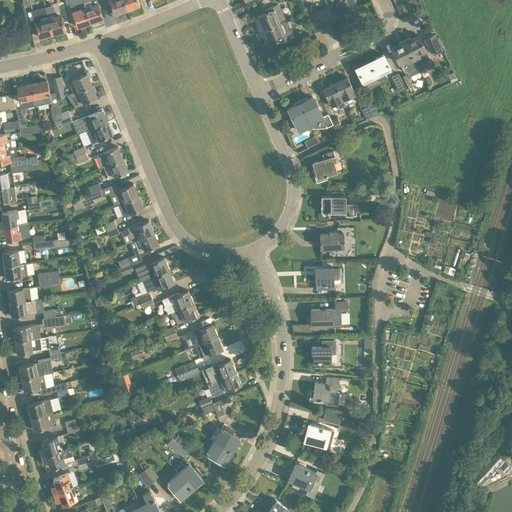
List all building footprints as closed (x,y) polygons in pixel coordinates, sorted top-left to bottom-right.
[(89,23),(82,0),(80,0),(75,2),(73,0),(70,0),(68,1),(77,27),(89,23)] [(82,0),(89,23),(103,18),(96,0),(82,0)] [(122,0),(108,0),(114,14),(127,10),(122,0)] [(122,0),(127,10),(140,5),(137,0),(122,0)] [(353,0),(338,0),(331,4),(334,9),(337,15),(343,12),(344,13),(357,6),(353,0)] [(44,7),(47,19),(52,34),(65,30),(57,2),(51,4),(50,6),(44,7)] [(263,30),(279,22),(286,20),(279,4),(265,10),(266,13),(257,17),(260,25),(261,24),(263,30)] [(44,7),(37,9),(31,11),(39,37),(52,34),(47,19),(44,7)] [(306,16),(310,23),(321,18),(317,11),(306,16)] [(286,20),(279,22),(263,30),(266,35),(264,36),(269,44),(278,39),(279,42),(287,39),(285,36),(292,33),(287,20),(286,20)] [(325,31),(322,26),(321,23),(312,27),(316,35),(325,31)] [(417,66),(430,59),(418,35),(410,38),(409,36),(404,39),(417,66)] [(425,39),(431,53),(433,52),(435,55),(442,51),(434,35),(425,39)] [(408,73),(417,66),(404,39),(397,42),(398,44),(391,48),(400,65),(400,64),(404,72),(407,71),(408,73)] [(370,62),(377,77),(379,81),(386,77),(384,72),(391,69),(385,58),(384,58),(383,54),(375,58),(376,59),(370,62)] [(370,80),(377,77),(370,62),(356,69),(359,75),(362,83),(364,82),(367,90),(373,87),(370,80)] [(455,75),(453,72),(448,74),(451,82),(458,79),(456,75),(455,75)] [(73,93),(78,91),(92,85),(87,73),(70,79),(72,85),(70,86),(73,93)] [(398,73),(392,76),(397,86),(396,87),(398,92),(406,88),(400,77),(398,73)] [(412,85),(406,74),(400,77),(406,88),(412,85)] [(52,79),(55,93),(57,99),(65,97),(62,88),(63,88),(61,77),(52,79)] [(335,83),(341,94),(344,100),(345,104),(352,101),(350,97),(356,94),(347,77),(335,83)] [(36,106),(52,102),(50,94),(49,92),(46,80),(31,84),(34,97),(36,106)] [(331,106),(336,104),(339,109),(346,105),(343,100),(344,100),(341,94),(335,83),(322,89),(331,106)] [(36,106),(34,97),(31,84),(17,87),(20,99),(20,101),(14,103),(16,109),(17,116),(18,121),(19,127),(26,126),(23,109),(36,106)] [(92,85),(78,91),(73,93),(76,100),(81,99),(82,104),(97,98),(92,85)] [(7,101),(2,102),(1,95),(0,95),(0,109),(9,108),(10,110),(16,109),(14,103),(12,94),(6,95),(7,101)] [(330,127),(335,129),(331,120),(328,114),(322,116),(312,97),(307,99),(306,97),(300,101),(313,128),(326,127),(331,125),(330,127)] [(313,128),(300,101),(293,104),(294,106),(288,109),(299,132),(306,129),(309,130),(313,128)] [(373,117),(380,114),(374,102),(368,106),(373,117)] [(57,114),(60,113),(58,105),(51,107),(50,107),(52,117),(56,127),(62,124),(60,120),(57,114)] [(361,109),(367,120),(373,117),(368,106),(361,109)] [(87,116),(78,120),(83,132),(108,122),(102,108),(98,110),(98,111),(87,116)] [(68,110),(60,113),(57,114),(60,120),(70,116),(68,110)] [(60,120),(62,124),(63,126),(73,122),(70,116),(60,120)] [(335,129),(338,134),(346,130),(344,124),(341,126),(337,117),(331,120),(335,129)] [(19,127),(18,121),(3,123),(4,129),(17,127),(19,127)] [(108,122),(83,132),(86,131),(92,145),(106,139),(105,137),(113,134),(108,122)] [(41,131),(40,124),(32,125),(33,132),(41,131)] [(10,141),(8,141),(6,133),(0,134),(0,148),(6,148),(11,147),(10,141)] [(319,141),(317,135),(304,142),(307,147),(319,141)] [(85,152),(83,146),(73,150),(73,152),(67,155),(69,159),(70,159),(85,152)] [(103,153),(96,155),(101,167),(123,158),(118,146),(103,152),(103,153)] [(0,163),(12,161),(11,147),(6,148),(0,148),(0,163)] [(331,157),(335,156),(333,150),(322,154),(324,159),(318,161),(312,163),(317,178),(325,175),(326,176),(327,176),(327,175),(336,172),(331,157)] [(78,163),(88,158),(85,152),(70,159),(72,164),(77,161),(78,163)] [(103,167),(108,179),(113,177),(128,171),(123,158),(101,167),(102,168),(103,167)] [(33,170),(32,163),(23,165),(13,166),(14,172),(33,170)] [(0,187),(14,185),(13,177),(12,171),(0,172),(0,187)] [(101,189),(99,183),(88,187),(91,193),(101,189)] [(118,204),(123,202),(138,196),(133,183),(118,189),(118,190),(113,192),(118,203),(118,204)] [(0,201),(16,199),(15,194),(14,185),(0,187),(0,201)] [(94,200),(104,196),(101,189),(91,193),(65,205),(66,208),(73,205),(76,210),(95,202),(94,200)] [(327,212),(346,212),(345,195),(321,196),(321,213),(325,212),(325,213),(327,213),(327,212)] [(143,208),(138,196),(123,202),(118,204),(123,216),(128,214),(143,208)] [(28,203),(29,210),(41,208),(41,206),(51,205),(50,200),(38,201),(28,203)] [(0,226),(17,224),(16,218),(19,217),(18,210),(1,212),(2,218),(0,218),(0,226)] [(116,227),(114,220),(104,225),(106,231),(116,227)] [(148,220),(141,223),(140,222),(125,228),(125,229),(130,242),(134,241),(154,233),(148,220)] [(17,224),(0,226),(0,234),(5,234),(6,240),(22,238),(21,232),(24,232),(23,224),(17,224)] [(109,237),(119,233),(116,227),(106,231),(109,237)] [(320,234),(320,249),(343,248),(343,232),(337,233),(337,231),(329,232),(329,233),(320,234)] [(78,242),(84,237),(80,232),(74,236),(78,242)] [(159,245),(154,233),(134,241),(139,253),(140,255),(146,252),(145,251),(159,245)] [(33,242),(34,249),(69,245),(68,238),(45,241),(33,242)] [(24,249),(18,250),(2,252),(4,265),(26,262),(24,249)] [(83,261),(93,257),(90,249),(80,253),(83,261)] [(130,264),(127,257),(118,262),(121,268),(130,264)] [(146,279),(149,277),(169,269),(164,257),(150,262),(150,261),(140,265),(146,279)] [(6,279),(22,277),(28,276),(26,262),(4,265),(6,279)] [(122,275),(133,270),(130,264),(121,268),(119,269),(122,275)] [(338,268),(315,269),(316,288),(333,287),(333,277),(338,277),(338,268)] [(142,281),(147,292),(148,291),(151,290),(152,291),(174,282),(169,269),(149,277),(146,279),(142,280),(143,281),(142,281)] [(58,271),(37,273),(38,280),(56,278),(59,277),(58,271)] [(38,280),(39,286),(57,284),(56,278),(38,280)] [(9,303),(31,300),(29,287),(8,290),(9,303)] [(167,313),(177,309),(193,302),(188,290),(179,294),(178,293),(162,299),(164,306),(163,309),(166,310),(167,313)] [(148,291),(147,292),(141,294),(131,298),(133,304),(134,305),(135,305),(140,303),(151,298),(149,294),(148,291)] [(140,303),(142,307),(142,309),(154,304),(151,298),(140,303)] [(35,299),(31,300),(9,303),(11,317),(37,313),(35,299)] [(193,302),(177,309),(167,313),(170,313),(172,317),(174,317),(177,324),(184,321),(199,315),(193,302)] [(331,314),(347,313),(347,302),(334,302),(334,309),(309,309),(310,325),(317,325),(317,327),(325,327),(325,324),(332,324),(331,314)] [(104,308),(98,311),(101,318),(107,316),(104,308)] [(44,317),(61,315),(60,309),(43,311),(44,317)] [(44,318),(44,324),(45,326),(65,324),(65,323),(64,315),(61,315),(44,317),(44,318)] [(197,344),(217,335),(212,323),(205,326),(204,325),(188,332),(194,345),(197,344)] [(41,337),(39,327),(39,324),(13,327),(15,341),(31,339),(41,337)] [(176,331),(173,326),(162,331),(164,336),(176,331)] [(166,342),(178,337),(176,331),(164,336),(166,342)] [(217,335),(197,344),(199,348),(198,349),(201,357),(208,354),(209,355),(223,348),(217,335)] [(33,352),(31,339),(15,341),(17,354),(33,352)] [(335,353),(335,341),(322,341),(322,346),(311,347),(311,353),(313,353),(313,361),(330,361),(330,353),(335,353)] [(59,345),(48,347),(49,354),(60,352),(59,345)] [(95,347),(96,357),(105,356),(103,346),(95,347)] [(133,360),(142,357),(139,348),(129,352),(133,360)] [(49,354),(51,360),(66,358),(65,352),(60,352),(49,354)] [(211,382),(235,371),(229,359),(216,365),(216,364),(205,368),(211,382)] [(21,379),(37,376),(43,374),(40,361),(19,365),(21,379)] [(197,366),(195,361),(183,366),(185,371),(197,366)] [(179,380),(199,371),(197,366),(185,371),(183,366),(174,369),(179,380)] [(241,384),(235,371),(211,382),(207,384),(208,388),(212,386),(216,395),(224,392),(224,391),(241,384)] [(43,374),(37,376),(21,379),(24,392),(38,389),(39,389),(41,395),(56,391),(66,389),(65,383),(46,387),(43,374)] [(128,374),(118,377),(123,396),(133,392),(128,374)] [(337,392),(338,379),(327,378),(326,384),(314,382),(312,398),(327,399),(328,391),(337,392)] [(159,383),(152,386),(154,391),(161,389),(159,383)] [(68,394),(66,389),(56,391),(58,397),(68,394)] [(198,400),(201,407),(212,402),(209,396),(198,400)] [(31,418),(46,414),(53,412),(50,398),(43,400),(27,404),(31,418)] [(204,414),(215,409),(218,416),(224,414),(221,405),(225,404),(223,398),(212,402),(201,407),(204,414)] [(46,414),(31,418),(34,430),(56,425),(53,412),(46,414)] [(335,412),(332,423),(338,425),(342,413),(335,412)] [(141,419),(142,418),(140,413),(133,416),(135,422),(140,420),(141,419)] [(75,418),(65,421),(66,427),(66,428),(78,424),(84,423),(83,418),(75,420),(75,418)] [(213,440),(232,451),(240,439),(232,434),(235,430),(224,423),(221,428),(220,427),(213,440)] [(329,447),(334,430),(330,429),(308,423),(303,440),(329,447)] [(66,428),(68,433),(79,430),(78,424),(66,428)] [(137,440),(133,429),(126,431),(130,443),(137,440)] [(61,449),(57,436),(42,440),(43,446),(39,448),(41,456),(61,449)] [(188,451),(192,445),(181,436),(176,442),(188,451)] [(224,465),(232,451),(213,440),(205,453),(224,465)] [(172,447),(183,457),(188,451),(176,442),(172,447)] [(65,462),(64,458),(73,455),(70,447),(61,449),(41,456),(43,463),(48,462),(50,468),(61,465),(62,469),(77,464),(89,461),(97,458),(96,453),(76,459),(65,462)] [(480,486),(485,481),(499,467),(505,473),(511,467),(496,453),(472,479),(480,486)] [(91,466),(89,461),(77,464),(79,469),(91,466)] [(188,462),(176,472),(192,489),(203,479),(188,462)] [(316,472),(295,463),(288,479),(308,489),(316,472)] [(157,478),(149,466),(144,470),(152,481),(152,482),(157,478)] [(144,470),(139,474),(147,485),(152,482),(152,481),(144,470)] [(180,499),(192,489),(176,472),(165,482),(180,499)] [(53,493),(70,487),(68,481),(71,480),(68,473),(53,478),(55,484),(51,485),(53,493)] [(118,489),(116,484),(105,488),(108,493),(118,489)] [(70,487),(53,493),(56,501),(61,499),(63,505),(78,499),(76,492),(73,493),(70,487)] [(146,504),(141,506),(143,511),(160,511),(149,490),(141,493),(146,504)] [(106,510),(113,507),(107,494),(100,497),(105,509),(106,509),(106,510)] [(86,502),(88,508),(100,503),(103,510),(105,509),(100,497),(86,502)] [(276,500),(267,511),(293,511),(294,511),(276,500)]
